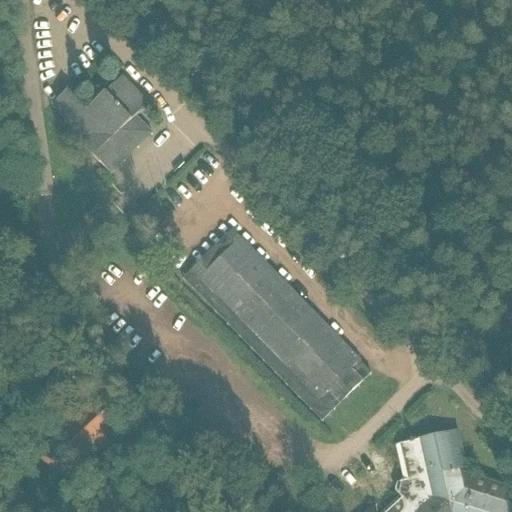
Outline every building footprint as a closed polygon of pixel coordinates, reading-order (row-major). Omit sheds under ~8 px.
[(80,138),(77,141),(105,171),(129,148),(121,140),(139,123),(135,119),(148,107),(121,80),(87,113),(67,93),(51,108),(80,138)] [(0,219),(0,252),(19,235),(2,217),(0,219)] [(183,281),(323,424),(372,376),(359,364),(240,241),(233,233),(183,281)] [(37,458),(64,488),(114,442),(109,436),(127,420),(105,396),(37,458)] [(511,511),(511,490),(464,475),(455,435),(396,448),(403,484),(397,485),(395,493),(399,498),(383,511),(370,511),(369,511),(368,511),(511,511)]
